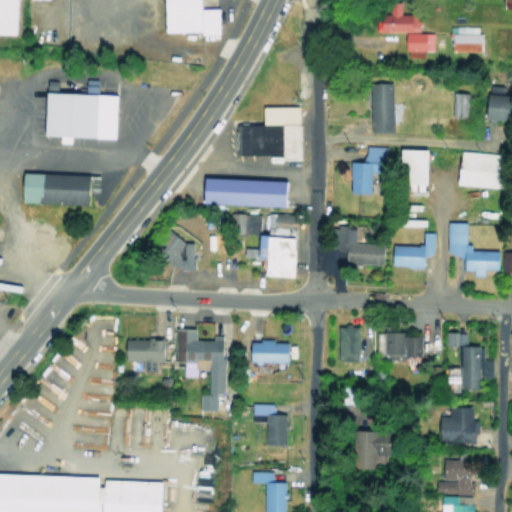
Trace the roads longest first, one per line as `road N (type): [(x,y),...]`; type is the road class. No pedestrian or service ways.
road 1 (residential): [(304,0),(313,139),(310,511)]
road 2 (tertiary): [(0,367),(161,172),(268,0)]
road 3 (tertiary): [(511,305),(70,286)]
road 4 (residential): [(500,305),(493,511)]
road 5 (residential): [(313,139),(484,144)]
